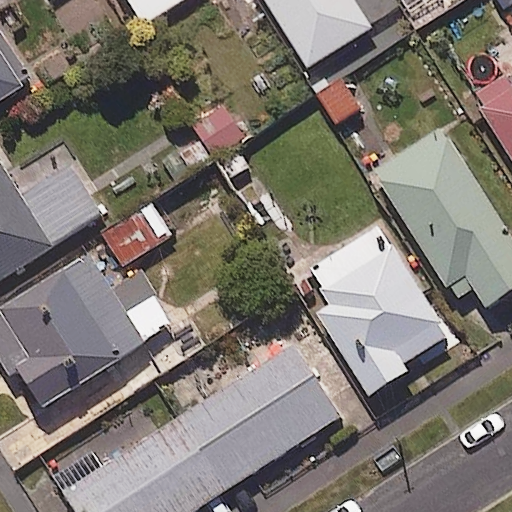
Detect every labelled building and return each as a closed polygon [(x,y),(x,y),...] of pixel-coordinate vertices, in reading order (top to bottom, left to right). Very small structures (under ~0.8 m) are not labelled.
[(132,0),(146,21),(178,0),(132,0)] [(270,0),(310,63),(373,23),(358,0),(270,0)] [(21,79),(32,72),(5,29),(0,32),(0,96),(23,82),(21,79)] [(511,71),(508,65),(474,86),(511,147),(511,71)] [(359,107),(342,75),(317,89),(334,121),(359,107)] [(252,132),(232,97),(194,119),(214,154),(252,132)] [(273,188),(296,174),(286,158),(305,147),(291,124),(249,150),(273,188)] [(489,301),(511,285),(511,228),(445,124),(378,168),(459,294),(477,282),(489,301)] [(0,276),(55,244),(22,190),(0,152),(0,276)] [(22,190),(55,244),(104,215),(71,161),(22,190)] [(173,231),(154,202),(107,233),(126,262),(173,231)] [(450,330),(381,222),(314,265),(334,297),(319,307),(372,389),(410,365),(405,358),(450,330)] [(107,364),(122,387),(154,366),(139,344),(173,321),(139,268),(111,286),(88,250),(0,306),(0,351),(14,373),(21,368),(45,405),(107,364)] [(188,511),(344,409),(297,338),(66,491),(80,511),(188,511)]
